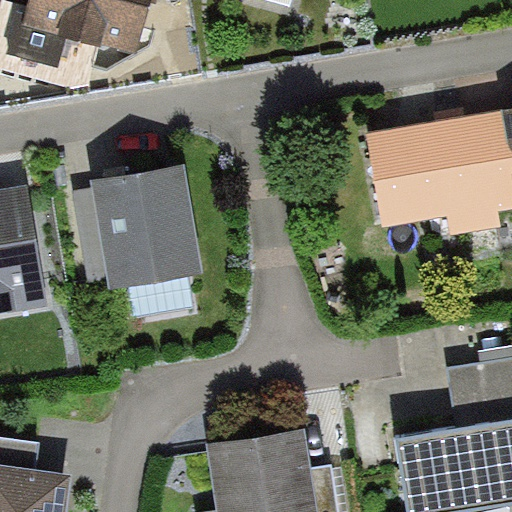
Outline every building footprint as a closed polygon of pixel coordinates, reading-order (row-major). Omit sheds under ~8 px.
[(29,0),(16,45),(60,58),(65,41),(101,51),(102,46),(137,55),(152,0),(29,0)] [(511,113),(507,115),(507,112),(502,113),(511,173),(511,113)] [(511,210),(511,173),(502,113),(451,122),(369,136),(385,229),(447,219),(450,238),(501,230),(498,213),(511,210)] [(202,280),(185,169),(117,180),(91,184),(109,295),(202,280)] [(0,191),(0,315),(47,308),(28,188),(0,191)] [(481,364),(447,369),(455,423),(511,414),(511,349),(480,354),(481,364)] [(511,426),(395,444),(397,455),(405,511),(499,511),(511,510),(511,426)] [(258,441),(206,449),(216,511),(318,511),(306,433),(258,441)] [(40,445),(0,439),(0,469),(36,474),(40,445)] [(36,474),(0,469),(0,511),(68,511),(69,511),(74,479),(36,474)]
